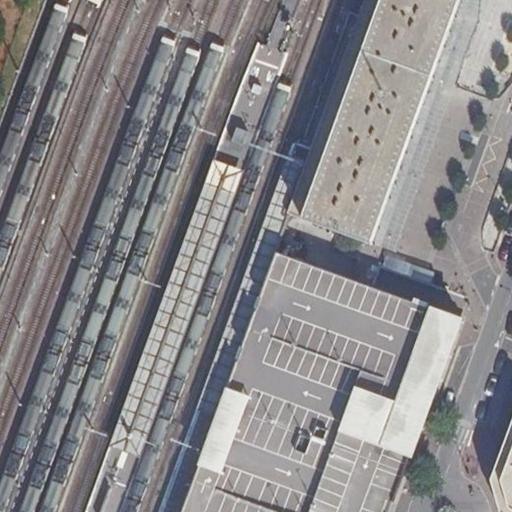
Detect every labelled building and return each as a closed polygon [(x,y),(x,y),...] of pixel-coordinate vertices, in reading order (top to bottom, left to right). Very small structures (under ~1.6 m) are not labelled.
[(383,0),(376,22),(361,16),(288,214),(374,245),(421,97),(445,30),(456,0),(383,0)] [(366,0),(361,16),(376,22),(383,0),(366,0)] [(282,156),(197,410),(218,419),(272,252),(285,217),(279,216),(299,161),(282,156)] [(246,170),(213,160),(109,447),(141,459),(246,170)] [(380,511),(451,316),(272,252),(218,419),(183,511),(380,511)]
